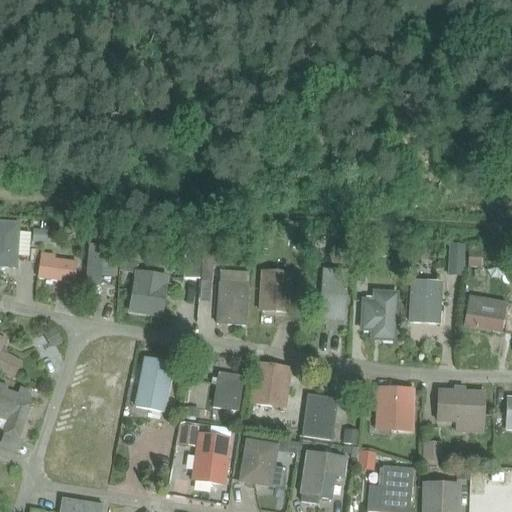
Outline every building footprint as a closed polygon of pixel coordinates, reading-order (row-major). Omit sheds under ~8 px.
[(0,223),(0,267),(15,268),(18,245),(19,225),(0,223)] [(84,287),(100,288),(101,275),(113,276),(113,262),(115,262),(115,247),(106,247),(107,230),(88,228),(87,245),(88,245),(84,287)] [(33,229),(32,242),(47,243),(48,230),(33,229)] [(22,256),(30,256),(31,232),(23,231),(22,256)] [(386,256),(382,239),(352,246),(357,263),(386,256)] [(341,240),(340,253),(349,253),(350,241),(341,240)] [(447,278),(463,278),(463,245),(447,244),(447,278)] [(199,303),(209,304),(212,268),(218,268),(219,252),(203,251),(199,303)] [(469,252),(468,266),(481,267),(482,252),(469,252)] [(38,279),(73,284),(76,263),(54,260),(55,256),(41,255),(38,279)] [(323,269),(320,320),(344,321),(347,271),(323,269)] [(127,315),(161,321),(168,277),(134,271),(127,315)] [(220,282),(248,283),(248,273),(221,272),(220,282)] [(262,273),(260,312),(288,313),(289,300),(294,300),(296,275),(262,273)] [(409,322),(439,324),(442,284),(411,282),(409,322)] [(217,325),(245,327),(248,286),(219,284),(217,325)] [(372,340),(394,341),(397,295),(375,294),(374,303),(364,302),(362,330),(373,331),(372,340)] [(464,327),(502,333),(507,304),(469,297),(464,327)] [(62,339),(55,327),(44,333),(51,345),(62,339)] [(22,363),(1,351),(6,341),(0,337),(0,372),(13,379),(22,363)] [(94,405),(91,418),(99,419),(98,425),(107,427),(106,432),(118,434),(120,424),(119,423),(136,345),(106,339),(104,352),(120,356),(109,408),(94,405)] [(163,414),(174,364),(145,359),(134,408),(163,414)] [(251,405),(284,410),(290,369),(257,364),(251,405)] [(212,409),(238,413),(243,378),(217,374),(212,409)] [(2,436),(18,441),(30,406),(31,403),(31,399),(30,395),(26,391),(19,387),(17,395),(7,391),(8,388),(0,385),(0,419),(7,422),(2,436)] [(378,390),(377,421),(392,421),(391,431),(412,432),(413,392),(378,390)] [(438,393),(436,422),(456,423),(484,424),(485,395),(438,393)] [(302,437),(331,441),(337,401),(308,397),(302,437)] [(187,404),(186,417),(198,418),(199,405),(187,404)] [(182,426),(179,446),(196,448),(197,442),(198,434),(199,428),(182,426)] [(346,430),(344,444),(357,446),(359,432),(346,430)] [(196,448),(193,473),(209,475),(207,485),(207,486),(224,488),(230,447),(231,439),(198,434),(197,442),(196,448)] [(238,483),(282,490),(285,470),(275,468),(278,453),(279,445),(278,445),(245,440),(238,483)] [(279,445),(278,453),(287,454),(289,442),(279,441),(278,445),(279,445)] [(424,462),(440,463),(441,444),(425,443),(424,462)] [(299,496),(301,496),(300,503),(318,506),(319,499),(332,501),(335,477),(344,478),(347,459),(305,452),(299,496)] [(361,453),(358,469),(374,472),(376,455),(361,453)] [(378,511),(409,511),(412,478),(409,470),(382,468),(378,511)] [(420,511),(459,511),(460,484),(422,483),(420,511)] [(61,500),(58,511),(102,511),(103,507),(61,500)]
